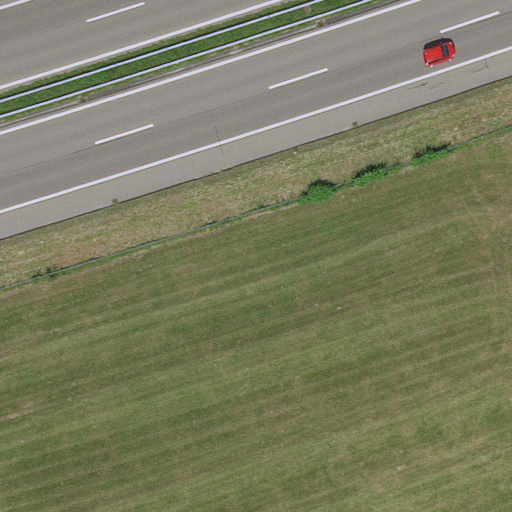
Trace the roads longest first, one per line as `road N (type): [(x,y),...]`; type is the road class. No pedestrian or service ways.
road 1 (motorway): [(0,174),(511,9)]
road 2 (motorway): [(159,0),(0,49)]
